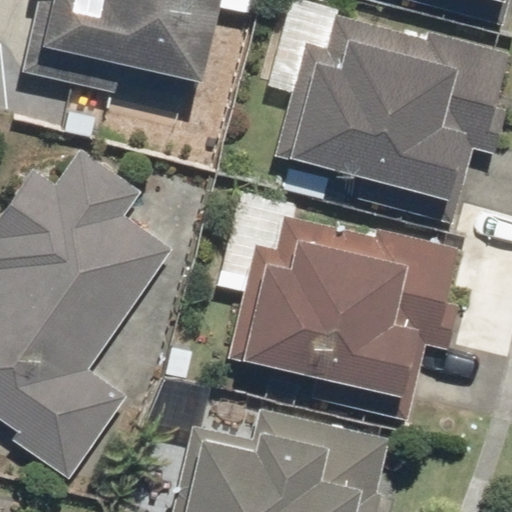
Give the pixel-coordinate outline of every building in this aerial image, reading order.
[(29,0),(14,69),(182,106),(206,2),(245,11),(247,0),(29,0)] [(487,153),(511,55),(511,53),(300,0),(278,0),(258,83),(282,89),(266,153),(352,175),(346,199),(450,225),(470,148),(487,153)] [(511,0),(402,0),(510,28),(511,19),(511,0)] [(0,434),(63,478),(122,392),(84,366),(167,246),(120,213),(137,190),(72,144),(47,181),(23,164),(0,196),(0,434)] [(448,343),(470,249),(370,226),(368,235),(275,213),(268,245),(246,240),(219,356),(306,376),(302,396),(402,420),(422,337),(448,343)] [(366,511),(386,426),(210,388),(202,423),(184,419),(163,511),(366,511)]
